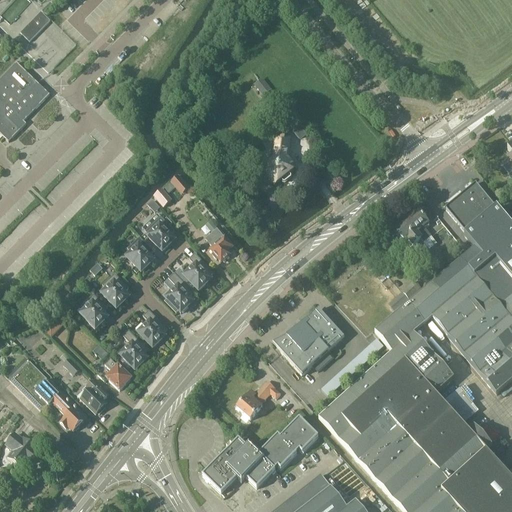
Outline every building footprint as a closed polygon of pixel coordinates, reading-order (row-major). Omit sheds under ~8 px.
[(41,14),(20,34),(29,43),(50,22),(41,14)] [(0,135),(8,144),(20,132),(5,118),(5,105),(7,103),(14,109),(37,85),(16,64),(0,81),(0,135)] [(185,88),(192,81),(197,76),(193,72),(189,77),(182,84),(185,88)] [(272,92),(262,80),(256,86),(265,98),(272,92)] [(281,119),(291,131),(297,126),(288,113),(281,119)] [(291,179),(291,177),(289,175),(295,170),(286,159),(289,140),(276,138),(273,162),(263,170),(275,186),(281,181),(283,183),(285,184),(291,179)] [(511,146),(507,151),(511,157),(501,166),(509,176),(511,173),(511,146)] [(167,197),(175,189),(182,196),(189,190),(179,177),(161,191),(162,192),(154,199),(163,209),(171,202),(167,197)] [(319,421),(400,511),(511,511),(511,428),(491,448),(474,428),(467,434),(434,397),(453,381),(413,336),(431,321),(494,396),(511,381),(511,365),(509,362),(511,359),(511,353),(510,350),(511,348),(511,310),(505,302),(497,309),(472,278),(489,264),(511,292),(511,230),(475,185),(445,210),(475,246),(456,261),(458,264),(406,306),(408,307),(375,335),(393,355),(319,421)] [(405,223),(407,225),(414,232),(417,230),(419,232),(423,228),(425,230),(433,224),(427,217),(424,220),(417,213),(412,218),(411,217),(406,221),(407,222),(405,223)] [(148,239),(162,253),(174,242),(170,238),(175,233),(158,216),(153,222),(159,228),(148,239)] [(407,225),(396,234),(403,242),(406,239),(413,247),(420,241),(423,245),(431,238),(425,230),(423,228),(419,232),(417,230),(414,232),(407,225)] [(227,253),(232,249),(217,231),(205,240),(213,249),(210,251),(214,255),(212,257),(212,259),(213,261),(216,262),(218,260),(221,264),(230,257),(227,253)] [(127,259),(141,274),(153,263),(149,258),(153,254),(137,237),(131,242),(138,249),(127,259)] [(210,281),(209,280),(213,275),(195,255),(189,261),(195,268),(185,278),(199,293),(210,281)] [(430,271),(417,282),(424,290),(437,279),(430,271)] [(167,300),(181,315),(192,304),(189,300),(194,295),(174,275),(168,281),(177,290),(167,300)] [(113,286),(102,296),(116,311),(128,299),(124,295),(129,290),(115,276),(109,281),(113,286)] [(413,282),(401,293),(410,303),(422,292),(413,282)] [(81,316),(95,331),(107,320),(103,315),(108,311),(91,294),(86,299),(92,306),(81,316)] [(276,349),(302,378),(344,340),(318,311),(276,349)] [(149,325),(139,335),(153,350),(164,339),(163,337),(168,332),(149,313),(143,318),(149,325)] [(42,330),(52,340),(63,327),(53,318),(42,330)] [(131,347),(121,357),(135,372),(146,361),(143,357),(148,352),(128,332),(123,338),(131,347)] [(28,362),(27,364),(24,360),(7,377),(10,380),(9,381),(40,413),(47,406),(48,407),(52,404),(66,418),(60,424),(66,430),(68,428),(74,433),(85,422),(78,415),(80,413),(75,408),(78,405),(60,386),(56,390),(28,362)] [(63,367),(74,378),(80,372),(70,361),(63,367)] [(119,392),(130,381),(110,361),(105,366),(113,374),(107,380),(119,392)] [(81,401),(96,416),(96,415),(99,415),(102,412),(102,410),(106,405),(103,402),(108,397),(93,382),(84,391),(87,395),(81,401)] [(255,395),(252,392),(236,411),(250,422),(258,412),(257,411),(270,396),(276,401),(281,395),(266,383),(255,395)] [(249,446),(246,449),(238,441),(202,478),(221,496),(236,480),(241,485),(246,480),(256,491),(278,469),(281,472),(299,452),(302,455),(318,439),(299,420),(280,439),(278,437),(259,456),(249,446)] [(16,465),(14,467),(14,469),(18,472),(20,472),(22,469),(23,470),(28,464),(29,465),(38,454),(36,453),(37,451),(24,441),(23,442),(15,436),(6,447),(14,453),(9,460),(16,465)] [(335,453),(329,457),(334,463),(339,459),(335,453)] [(362,511),(354,501),(345,508),(321,476),(274,511),(362,511)]
